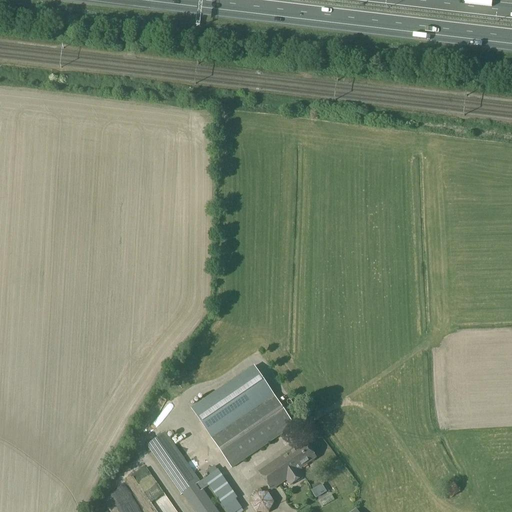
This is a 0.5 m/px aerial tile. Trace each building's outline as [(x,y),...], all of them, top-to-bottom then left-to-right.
[(191,409),(232,468),(294,426),(253,367),(191,409)] [(217,511),(202,490),(209,485),(227,511),(236,511),(242,509),(235,499),(237,498),(218,470),(199,482),(165,433),(146,446),(181,495),(183,494),(195,511),(217,511)] [(296,448),(295,447),(259,472),(271,490),(287,479),(291,485),(297,481),(298,482),(303,478),(303,477),(303,476),(299,471),(301,469),(301,468),(316,458),(305,442),(296,448)] [(454,483),(444,489),(450,498),(460,491),(454,483)] [(249,511),(267,511),(266,493),(249,494),(249,511)] [(321,504),(331,499),(328,493),(317,498),(321,504)]
